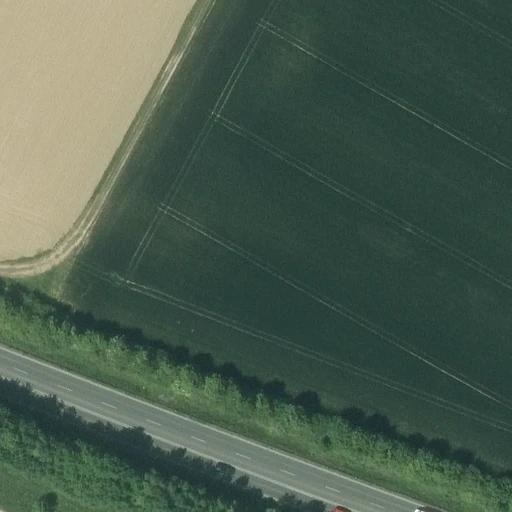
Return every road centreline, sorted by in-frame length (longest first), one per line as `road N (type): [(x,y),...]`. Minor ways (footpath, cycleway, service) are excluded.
road 1 (trunk): [(0,370),(375,511)]
road 2 (track): [(0,276),(46,273),(63,262),(217,0)]
